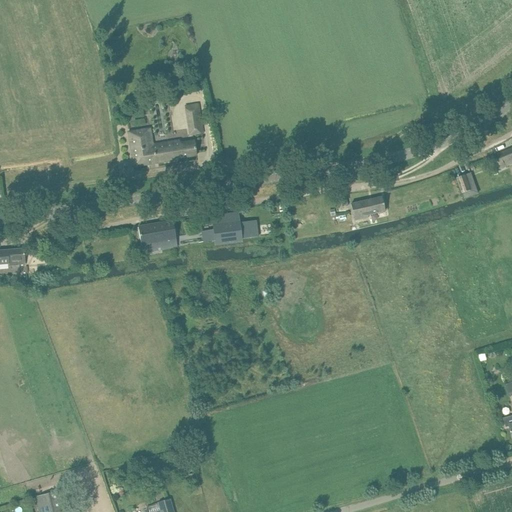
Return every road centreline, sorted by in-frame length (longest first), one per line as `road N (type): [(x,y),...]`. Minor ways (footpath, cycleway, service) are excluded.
road 1 (track): [(388,183),(8,239),(62,212)]
road 2 (tertiary): [(511,108),(417,154),(251,180)]
road 3 (unclassified): [(0,214),(34,194),(212,162),(251,180)]
road 4 (tertiary): [(251,180),(0,220)]
road 5 (track): [(511,132),(413,180),(388,183),(440,144)]
road 6 (unclassified): [(337,511),(511,463)]
